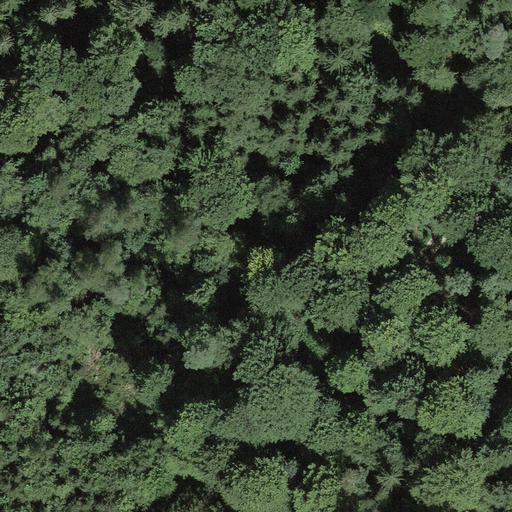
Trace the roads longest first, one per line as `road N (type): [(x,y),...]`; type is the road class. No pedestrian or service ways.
road 1 (track): [(298,511),(298,471),(331,352),(511,173)]
road 2 (track): [(469,511),(464,457),(511,330)]
